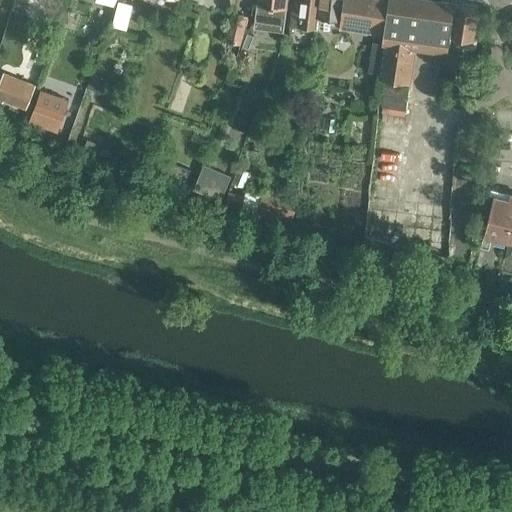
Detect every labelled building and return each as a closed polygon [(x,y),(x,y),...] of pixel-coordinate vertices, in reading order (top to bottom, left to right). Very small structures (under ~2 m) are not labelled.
[(248,28),(242,44),(255,49),(262,31),(265,9),(266,9),(267,4),(274,5),(272,23),(283,24),(285,6),(285,0),(256,0),(253,29),(248,28)] [(318,16),(319,0),(291,0),(289,23),(299,24),(317,27),(329,29),(330,24),(331,17),(318,16)] [(350,27),(353,0),(319,0),(318,16),(331,17),(330,24),(350,27)] [(383,32),(386,0),(353,0),(350,27),(383,32)] [(427,47),(432,0),(386,0),(383,32),(382,41),(381,58),(382,58),(380,76),(410,80),(416,46),(427,47)] [(444,0),(432,0),(427,47),(448,50),(445,65),(456,67),(461,35),(473,37),(478,5),(444,0)] [(228,21),(245,25),(247,15),(231,10),(228,21)] [(67,11),(62,27),(73,30),(78,15),(67,11)] [(245,27),(245,25),(228,21),(224,39),(242,44),(248,28),(245,27)] [(381,58),(382,41),(373,40),(371,57),(381,58)] [(2,70),(1,73),(0,72),(0,97),(25,108),(35,83),(2,70)] [(86,86),(101,91),(105,79),(100,78),(101,73),(92,70),(86,86)] [(441,93),(452,94),(454,77),(444,75),(441,93)] [(381,104),(406,108),(409,84),(384,80),(381,104)] [(40,88),(28,120),(56,131),(67,98),(40,88)] [(84,156),(94,160),(101,144),(87,137),(82,149),(86,151),(84,156)] [(290,225),(296,203),(245,190),(244,194),(227,190),(223,207),(239,212),(255,216),(256,215),(290,225)] [(507,240),(511,219),(511,198),(493,194),(480,245),(489,247),(491,236),(507,240)]
